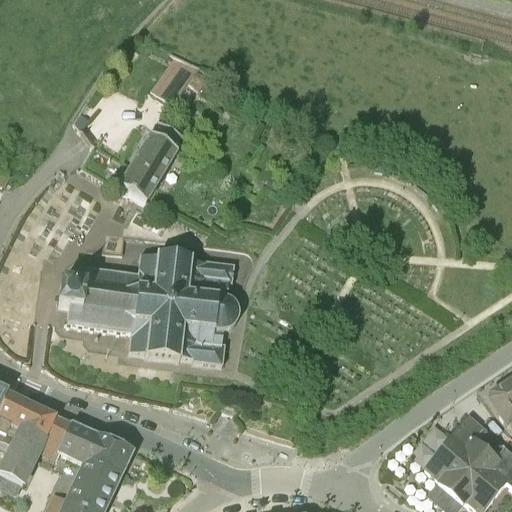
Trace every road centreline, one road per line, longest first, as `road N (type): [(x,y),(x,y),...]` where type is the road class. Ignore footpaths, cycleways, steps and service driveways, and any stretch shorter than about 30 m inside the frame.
road 1 (residential): [(226,479),(6,378)]
road 2 (unclassified): [(337,491),(368,452),(511,353)]
